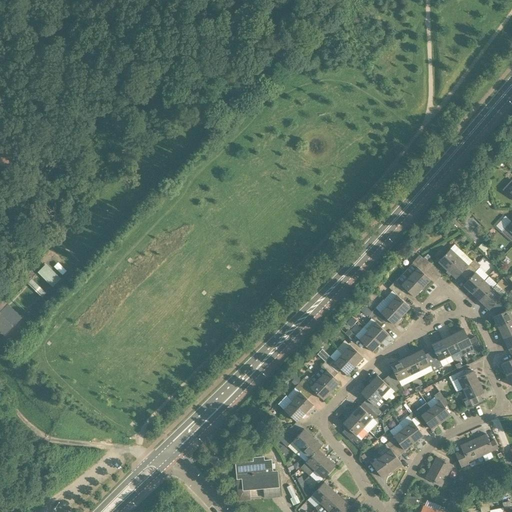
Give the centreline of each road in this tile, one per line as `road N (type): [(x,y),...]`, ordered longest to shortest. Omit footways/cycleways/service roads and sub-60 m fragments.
road 1 (tertiary): [(166,453),(339,281),(511,86)]
road 2 (residential): [(390,511),(363,488),(321,422),(377,357),(405,338)]
road 3 (residential): [(390,511),(431,445),(507,411)]
